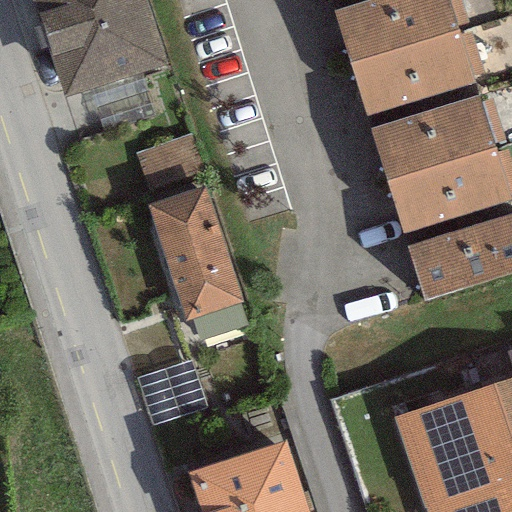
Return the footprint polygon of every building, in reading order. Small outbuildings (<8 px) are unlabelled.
[(165,66),(143,0),(29,0),(63,99),(87,91),(138,75),(165,66)] [(348,65),(457,29),(448,0),(368,0),(332,11),(348,65)] [(457,29),(348,65),(364,117),(474,83),(457,29)] [(138,75),(87,91),(102,135),(152,118),(138,75)] [(385,181),(491,143),(478,94),(369,128),(385,181)] [(146,192),(203,172),(189,134),(132,154),(146,192)] [(491,143),(385,181),(399,230),(508,196),(491,143)] [(145,206),(184,322),(190,320),(237,305),(240,303),(202,187),(145,206)] [(511,216),(404,249),(420,301),(511,273),(511,216)] [(237,305),(190,320),(196,341),(243,326),(237,305)] [(205,408),(188,361),(133,380),(150,427),(205,408)] [(511,511),(511,378),(393,419),(424,511),(511,511)] [(197,511),(306,511),(283,441),(185,473),(197,511)]
